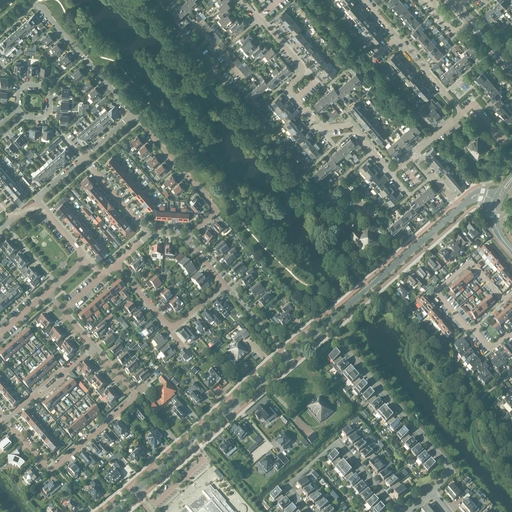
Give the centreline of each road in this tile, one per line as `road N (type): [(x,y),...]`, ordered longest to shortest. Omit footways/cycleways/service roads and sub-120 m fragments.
road 1 (unclassified): [(108,511),(460,208)]
road 2 (residential): [(413,155),(390,171),(350,125),(319,127),(288,91),(300,67),(242,0)]
road 3 (residential): [(93,347),(132,391),(100,426),(50,469),(8,421)]
road 4 (residential): [(511,336),(489,349),(435,291),(469,261),(504,300),(511,294)]
road 5 (residential): [(429,492),(449,467),(338,342)]
road 6 (residential): [(309,511),(287,486),(337,443),(400,511)]
road 7 (residential): [(185,237),(213,210),(130,111)]
road 8 (residential): [(224,285),(169,329),(115,266)]
road 9 (residential): [(460,113),(364,0)]
road 10 (residential): [(130,111),(35,5)]
